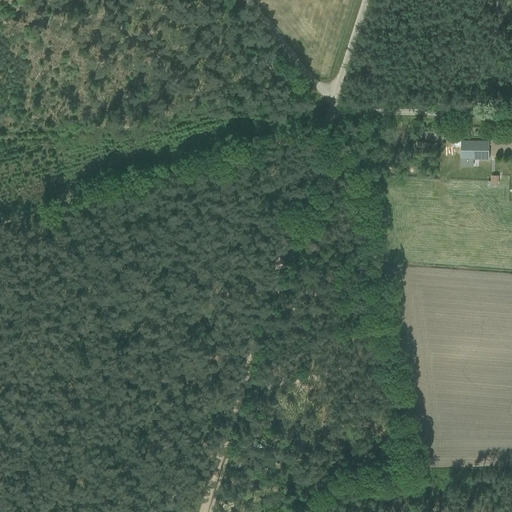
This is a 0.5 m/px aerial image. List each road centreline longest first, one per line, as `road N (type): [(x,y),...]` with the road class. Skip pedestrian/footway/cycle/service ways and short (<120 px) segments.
road 1 (track): [(202,511),(326,122)]
road 2 (track): [(326,122),(0,219)]
road 3 (unclassified): [(330,111),(511,114)]
